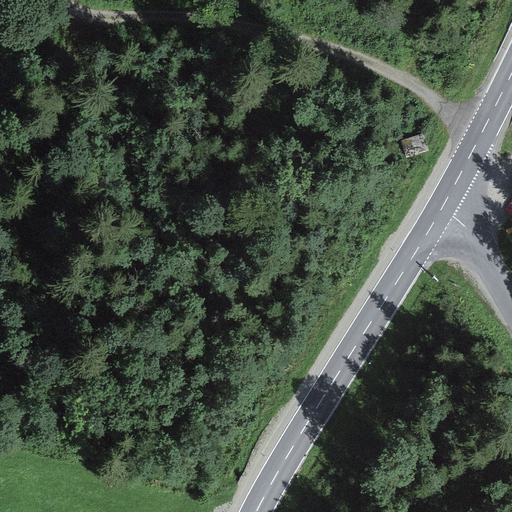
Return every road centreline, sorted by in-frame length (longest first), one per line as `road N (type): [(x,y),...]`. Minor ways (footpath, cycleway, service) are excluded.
road 1 (track): [(60,0),(103,17),(229,21),(361,59),(483,128)]
road 2 (secondary): [(450,193),(254,511)]
road 3 (secondary): [(511,72),(450,193)]
road 4 (unclassified): [(511,304),(450,193)]
